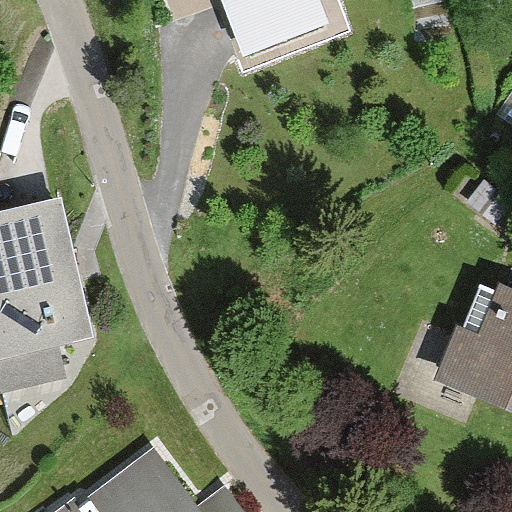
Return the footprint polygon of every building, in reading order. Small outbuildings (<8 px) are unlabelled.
[(328,22),(319,0),(222,0),(244,55),(328,22)] [(511,203),(486,181),(467,203),(495,227),(511,207),(511,203)] [(61,197),(0,211),(0,392),(64,377),(57,345),(93,337),(61,197)] [(511,292),(501,288),(499,295),(481,288),(464,330),(457,328),(436,381),(511,410),(511,292)] [(197,504),(154,448),(78,506),(73,499),(55,511),(246,511),(224,483),(197,504)]
